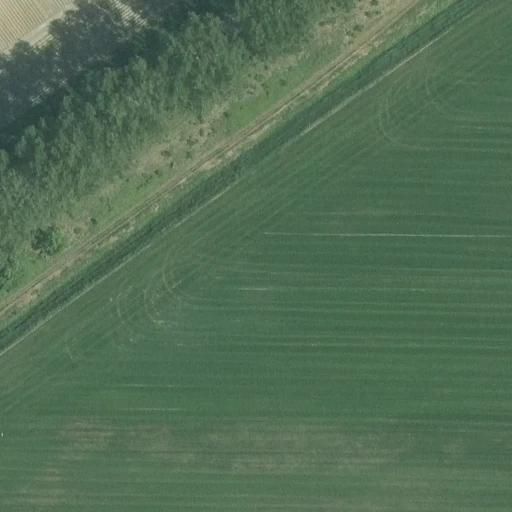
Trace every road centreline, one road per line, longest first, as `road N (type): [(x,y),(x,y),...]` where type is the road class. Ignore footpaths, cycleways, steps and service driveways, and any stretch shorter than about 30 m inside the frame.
road 1 (track): [(412,0),(0,311)]
road 2 (unclassified): [(0,197),(276,0)]
